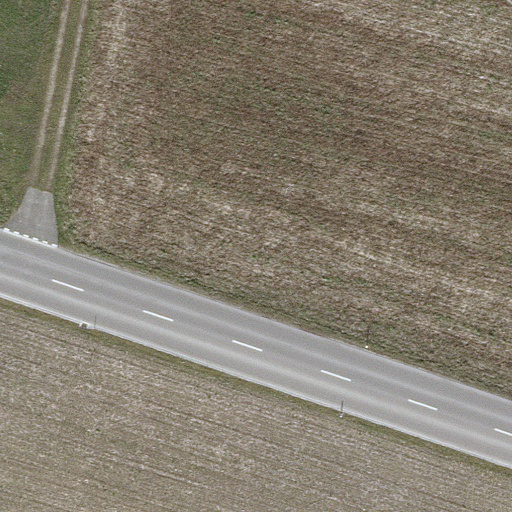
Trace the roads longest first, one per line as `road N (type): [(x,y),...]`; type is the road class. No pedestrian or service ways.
road 1 (tertiary): [(0,246),(511,425)]
road 2 (track): [(26,254),(75,0)]
